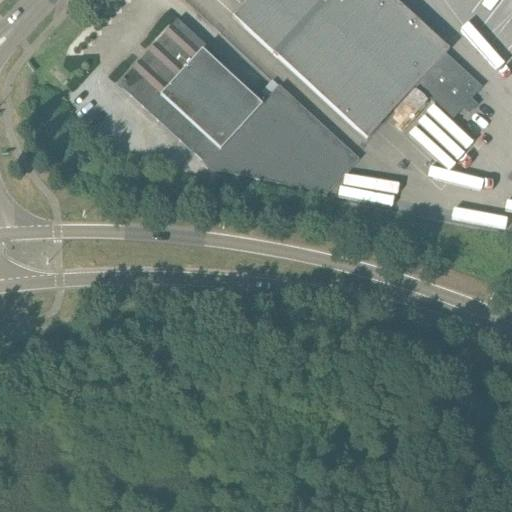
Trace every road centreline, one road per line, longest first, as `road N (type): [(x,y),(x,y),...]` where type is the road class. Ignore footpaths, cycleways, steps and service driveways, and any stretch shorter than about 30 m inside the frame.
road 1 (secondary): [(511,325),(460,301),(286,252),(152,233),(0,234)]
road 2 (secondary): [(0,288),(136,279),(270,285),(511,339)]
